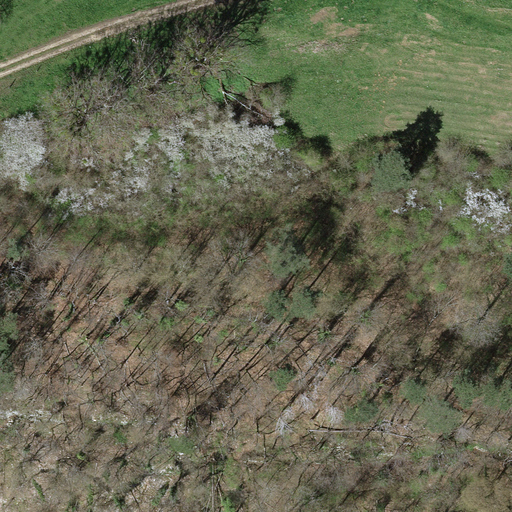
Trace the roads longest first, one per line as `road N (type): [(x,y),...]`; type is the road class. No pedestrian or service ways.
road 1 (track): [(0,256),(150,287),(286,301),(345,329),(413,378),(511,415)]
road 2 (track): [(0,68),(210,0)]
